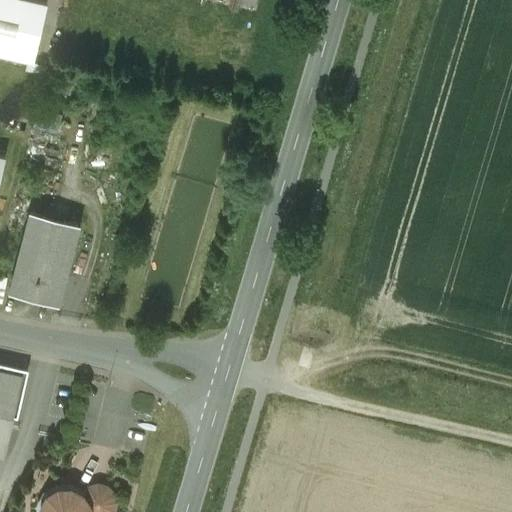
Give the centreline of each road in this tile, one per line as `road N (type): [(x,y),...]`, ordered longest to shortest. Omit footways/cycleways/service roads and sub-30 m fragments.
road 1 (tertiary): [(223,388),(337,0)]
road 2 (track): [(511,443),(263,383),(223,388)]
road 3 (unclassified): [(223,388),(0,332)]
road 4 (tertiary): [(186,511),(223,388)]
